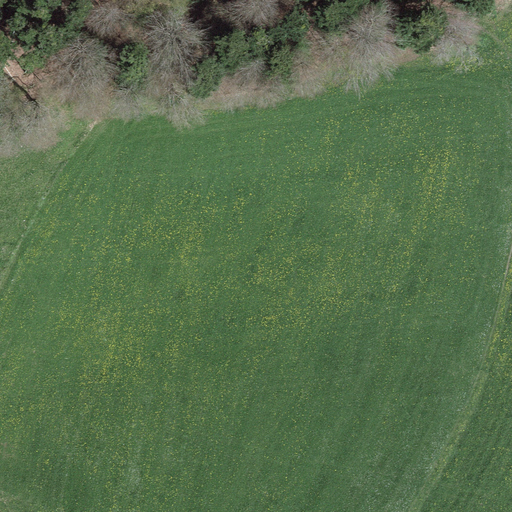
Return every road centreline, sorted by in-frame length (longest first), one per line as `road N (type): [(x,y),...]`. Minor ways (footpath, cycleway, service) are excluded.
road 1 (track): [(86,0),(160,11),(440,15),(481,23),(511,50)]
road 2 (track): [(511,267),(470,408),(412,511)]
